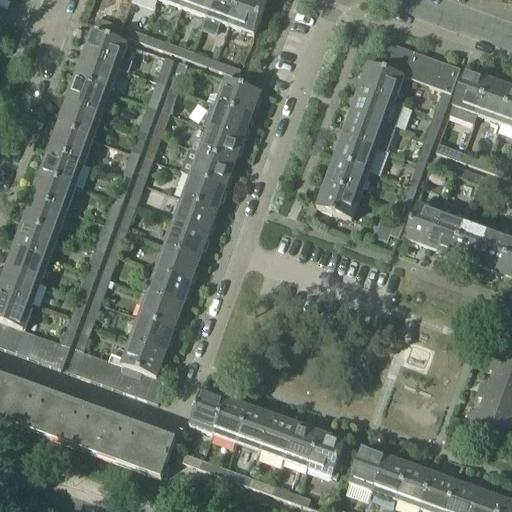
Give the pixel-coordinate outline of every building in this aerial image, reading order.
[(158,0),(156,5),(180,14),(184,0),(158,0)] [(184,0),(180,14),(203,22),(211,0),(184,0)] [(228,31),(238,0),(211,0),(203,22),(228,31)] [(253,40),(266,4),(253,0),(238,0),(228,31),(253,40)] [(98,23),(95,31),(118,39),(121,31),(98,23)] [(142,48),(144,39),(121,31),(118,39),(142,48)] [(81,60),(117,73),(126,50),(90,36),(81,60)] [(144,39),(142,48),(165,56),(168,48),(144,39)] [(168,48),(165,56),(188,65),(191,56),(168,48)] [(403,83),(443,97),(450,100),(459,75),(395,52),(386,76),(403,83)] [(212,73),(215,65),(191,56),(188,65),(212,73)] [(117,73),(81,60),(72,84),(109,98),(117,73)] [(156,88),(165,91),(174,67),(165,64),(156,88)] [(239,83),(242,75),(215,65),(212,73),(239,83)] [(170,94),(178,97),(188,72),(180,69),(170,94)] [(403,83),(386,76),(368,70),(359,95),(404,111),(405,109),(395,106),(403,83)] [(465,78),(452,113),(449,122),(474,131),(477,122),(476,122),(489,86),(465,78)] [(109,98),(72,84),(64,108),(100,121),(109,98)] [(215,111),(250,123),(259,98),(224,85),(215,111)] [(476,122),(477,122),(500,130),(511,96),(511,94),(489,86),(476,122)] [(165,91),(156,88),(147,112),(157,115),(165,91)] [(162,117),(170,120),(178,97),(170,94),(162,117)] [(396,135),(404,111),(359,95),(351,118),(396,135)] [(511,134),(511,96),(500,130),(511,134)] [(434,121),(442,124),(450,100),(443,97),(434,121)] [(100,121),(64,108),(55,132),(91,145),(100,121)] [(207,133),(242,146),(250,123),(215,111),(207,133)] [(139,135),(148,139),(157,115),(147,112),(139,135)] [(153,141),(162,144),(170,120),(162,117),(153,141)] [(342,142),(377,155),(387,158),(396,135),(351,118),(342,142)] [(442,124),(434,121),(425,145),(433,148),(442,124)] [(91,145),(55,132),(46,157),(82,170),(91,145)] [(207,133),(202,145),(195,143),(191,154),(198,157),(233,170),(242,146),(207,133)] [(130,159),(139,162),(148,139),(139,135),(130,159)] [(145,164),(153,167),(162,144),(153,141),(145,164)] [(377,155),(342,142),(334,166),(369,178),(377,155)] [(433,148),(425,145),(416,169),(425,172),(433,148)] [(461,167),(463,158),(440,150),(437,158),(461,167)] [(225,193),(233,170),(198,157),(190,154),(181,177),(190,181),(225,193)] [(82,170),(46,157),(38,179),(74,192),(82,170)] [(484,175),(487,167),(463,158),(461,167),(484,175)] [(139,162),(130,159),(121,184),(130,187),(139,162)] [(136,189),(144,192),(153,167),(145,164),(136,189)] [(434,164),(431,172),(455,181),(458,172),(434,164)] [(369,178),(334,166),(325,189),(360,202),(369,178)] [(487,167),(484,175),(508,184),(511,176),(487,167)] [(407,192),(416,195),(425,172),(416,169),(407,192)] [(479,189),(482,181),(458,172),(455,181),(479,189)] [(74,192),(38,179),(29,203),(66,216),(74,192)] [(181,205),(216,217),(225,193),(190,181),(181,205)] [(503,198),(506,190),(482,181),(479,189),(503,198)] [(113,207),(122,210),(130,187),(121,184),(113,207)] [(136,189),(128,212),(136,215),(144,192),(136,189)] [(316,214),(351,227),(360,202),(325,189),(316,214)] [(511,201),(511,191),(506,190),(503,198),(511,201)] [(398,216),(408,219),(416,195),(407,192),(398,216)] [(66,216),(29,203),(21,227),(57,240),(66,216)] [(172,228),(207,241),(216,217),(181,205),(172,228)] [(104,230),(113,233),(122,210),(113,207),(104,230)] [(441,220),(428,255),(452,264),(465,229),(469,216),(445,208),(441,220)] [(417,211),(404,247),(428,255),(441,220),(417,211)] [(136,215),(128,212),(119,236),(127,239),(136,215)] [(398,216),(392,233),(389,240),(399,244),(408,219),(398,216)] [(57,240),(21,227),(12,251),(48,264),(57,240)] [(164,252),(199,264),(207,241),(172,228),(164,252)] [(465,229),(452,264),(476,273),(489,237),(465,229)] [(96,254),(104,258),(113,233),(104,230),(96,254)] [(110,260),(119,263),(127,239),(119,236),(110,260)] [(511,245),(489,237),(476,273),(500,281),(511,247),(511,245)] [(511,247),(500,281),(511,285),(511,247)] [(48,264),(12,251),(4,274),(40,288),(48,264)] [(155,276),(190,289),(199,264),(164,252),(155,276)] [(87,278),(95,281),(104,258),(96,254),(87,278)] [(101,284),(110,287),(119,263),(110,260),(101,284)] [(40,288),(4,274),(0,284),(0,300),(31,312),(40,288)] [(146,300),(181,313),(190,289),(155,276),(146,300)] [(95,281),(87,278),(78,302),(87,305),(95,281)] [(92,307),(101,311),(110,287),(101,284),(92,307)] [(22,337),(31,312),(0,300),(0,329),(12,333),(22,337)] [(138,324),(172,337),(181,313),(146,300),(138,324)] [(70,326),(78,329),(87,305),(78,302),(70,326)] [(84,331),(93,334),(101,311),(92,307),(84,331)] [(129,347),(164,360),(172,337),(138,324),(129,347)] [(78,329),(70,326),(61,350),(69,353),(78,329)] [(0,353),(4,355),(12,333),(0,329),(0,353)] [(93,334),(84,331),(75,355),(84,359),(93,334)] [(22,337),(12,333),(4,355),(15,359),(23,337),(22,337)] [(23,337),(15,359),(27,363),(35,341),(23,337)] [(38,367),(46,345),(35,341),(27,363),(38,367)] [(49,371),(57,350),(46,345),(38,367),(49,371)] [(120,372),(131,376),(143,380),(154,384),(155,384),(164,360),(129,347),(123,363),(111,359),(108,368),(109,368),(120,372)] [(49,371),(61,375),(69,354),(57,350),(49,371)] [(489,375),(495,377),(511,383),(511,352),(505,350),(500,363),(494,361),(489,375)] [(74,356),(67,377),(78,381),(86,360),(74,356)] [(90,386),(97,364),(86,360),(78,381),(90,386)] [(108,368),(97,364),(90,386),(101,390),(109,368),(108,368)] [(112,394),(120,372),(109,368),(101,390),(112,394)] [(120,372),(112,394),(124,398),(131,376),(120,372)] [(131,376),(124,398),(135,402),(143,380),(131,376)] [(478,402),(485,405),(511,414),(511,383),(495,377),(490,390),(483,388),(478,402)] [(143,380),(135,402),(146,406),(154,384),(143,380)] [(166,388),(155,384),(154,384),(146,406),(158,410),(166,388)] [(0,392),(0,420),(160,478),(164,479),(173,454),(0,392)] [(214,441),(227,405),(202,396),(189,432),(214,441)] [(238,450),(251,414),(227,405),(214,441),(238,450)] [(480,418),(473,416),(469,429),(509,444),(511,435),(511,414),(485,405),(480,418)] [(261,458),(274,422),(251,414),(238,450),(261,458)] [(285,467),(299,431),(274,422),(261,458),(285,467)] [(309,475),(322,439),(299,431),(285,467),(309,475)] [(332,484),(345,448),(322,439),(309,475),(332,484)] [(362,455),(350,489),(350,490),(375,499),(387,464),(362,455)] [(180,458),(177,466),(202,475),(205,466),(180,458)] [(398,508),(411,473),(387,464),(375,499),(398,508)] [(226,483),(229,475),(205,466),(202,475),(226,483)] [(410,511),(424,511),(435,481),(411,473),(398,508),(410,511)] [(226,483),(241,489),(249,492),(252,484),(229,475),(226,483)] [(449,511),(458,490),(435,481),(424,511),(449,511)] [(276,492),(252,484),(249,492),(273,500),(276,492)] [(476,511),(482,498),(458,490),(449,511),(476,511)] [(297,509),(300,501),(276,492),(273,500),(297,509)] [(504,511),(506,507),(482,498),(476,511),(504,511)] [(305,511),(322,511),(324,509),(300,501),(297,509),(305,511)]
